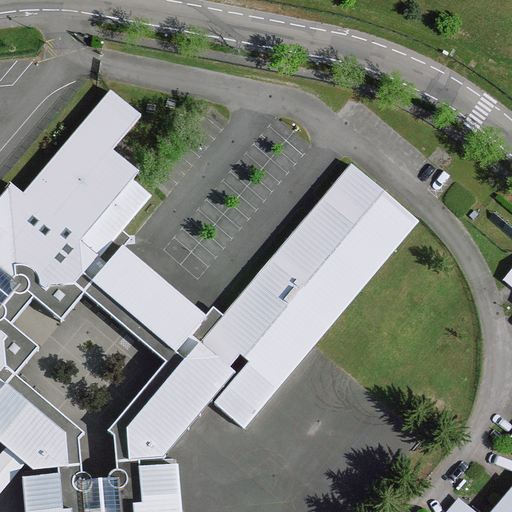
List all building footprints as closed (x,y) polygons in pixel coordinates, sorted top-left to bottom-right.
[(0,430),(11,440),(37,411),(8,387),(6,389),(0,382),(0,376),(6,370),(3,345),(7,341),(0,335),(0,334),(0,323),(6,320),(7,317),(8,315),(7,312),(6,309),(5,306),(14,296),(18,297),(22,295),(26,294),(28,292),(29,289),(30,284),(29,279),(34,272),(36,275),(37,278),(38,282),(39,287),(47,293),(51,288),(76,286),(85,276),(186,362),(127,432),(129,463),(140,462),(141,470),(139,471),(140,479),(142,504),(134,506),(134,511),(181,511),(177,467),(165,467),(164,460),(166,457),(160,453),(230,370),(240,357),(251,364),(216,406),(244,429),(315,344),(418,222),(353,166),(223,318),(206,320),(199,326),(117,256),(123,248),(122,231),(151,197),(132,180),(135,174),(132,170),(126,163),(119,159),(113,156),(108,161),(106,160),(142,118),(112,93),(25,196),(11,185),(0,197),(0,430)] [(199,326),(206,320),(123,248),(117,256),(199,326)] [(78,476),(82,474),(78,443),(84,436),(16,377),(40,351),(13,328),(35,302),(62,324),(85,297),(165,365),(108,433),(115,440),(118,471),(122,471),(126,473),(127,474),(128,476),(130,480),(140,479),(139,471),(141,470),(140,462),(129,463),(127,432),(186,362),(85,276),(76,286),(51,288),(47,293),(39,287),(38,282),(37,278),(36,275),(34,272),(29,279),(30,284),(29,289),(28,292),(26,294),(22,295),(18,297),(14,296),(5,306),(6,309),(7,312),(8,315),(7,317),(6,320),(0,323),(0,334),(0,335),(7,341),(3,345),(6,370),(0,376),(0,382),(6,389),(8,387),(37,411),(62,433),(68,437),(70,467),(60,469),(60,476),(62,476),(63,487),(73,485),(74,481),(75,478),(78,476)] [(235,375),(230,370),(160,453),(166,457),(235,375)] [(32,469),(62,433),(37,411),(11,440),(5,446),(10,451),(24,463),(32,469)] [(0,442),(5,446),(11,440),(0,430),(0,442)] [(24,480),(25,511),(73,511),(73,510),(65,511),(63,487),(62,476),(60,476),(60,469),(70,467),(68,437),(62,433),(32,469),(34,478),(24,480)] [(0,491),(24,463),(10,451),(0,462),(0,491)] [(109,479),(109,482),(110,486),(113,488),(116,490),(120,490),(121,490),(124,489),(126,488),(128,485),(129,481),(130,480),(128,476),(127,474),(126,473),(122,471),(118,471),(115,472),(113,474),(111,476),(109,479)] [(74,481),(73,485),(75,489),(77,491),(80,492),(83,494),(86,493),(87,493),(89,492),(91,491),(92,489),(94,486),(94,483),(92,479),(91,476),(89,475),(85,474),(82,474),(78,476),(75,478),(74,481)] [(121,490),(120,490),(122,511),(134,511),(134,506),(142,504),(140,479),(130,480),(129,481),(128,485),(126,488),(124,489),(121,490)] [(122,511),(120,490),(116,490),(113,488),(110,486),(109,482),(94,483),(94,486),(92,489),(91,491),(89,492),(87,493),(86,493),(83,494),(84,511),(122,511)] [(84,511),(83,494),(80,492),(77,491),(75,489),(73,485),(63,487),(65,511),(73,510),(73,511),(84,511)] [(451,511),(511,511),(511,492),(499,508),(503,511),(473,511),(461,502),(451,511)]
